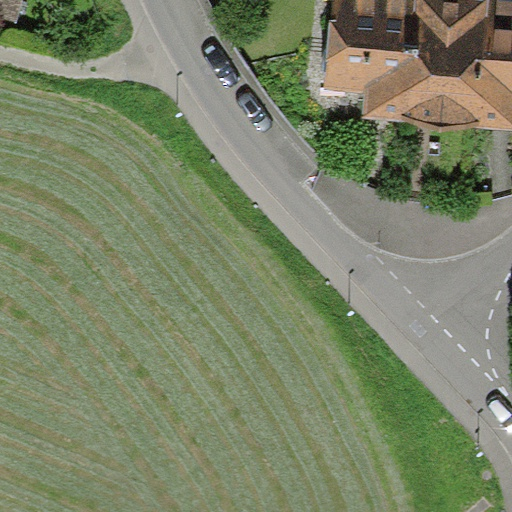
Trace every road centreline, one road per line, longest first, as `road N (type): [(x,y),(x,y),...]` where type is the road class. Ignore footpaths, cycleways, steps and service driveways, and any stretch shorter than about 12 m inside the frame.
road 1 (residential): [(157,0),(190,65),(425,320)]
road 2 (residential): [(425,320),(511,403)]
